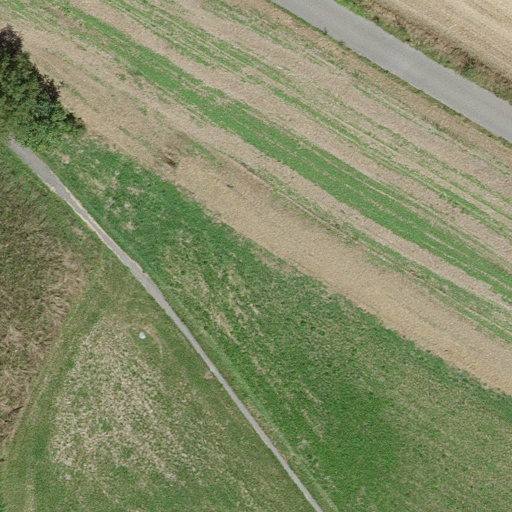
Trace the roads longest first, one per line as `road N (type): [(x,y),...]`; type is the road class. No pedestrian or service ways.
road 1 (track): [(0,125),(155,286),(306,511)]
road 2 (residential): [(511,136),(275,0)]
